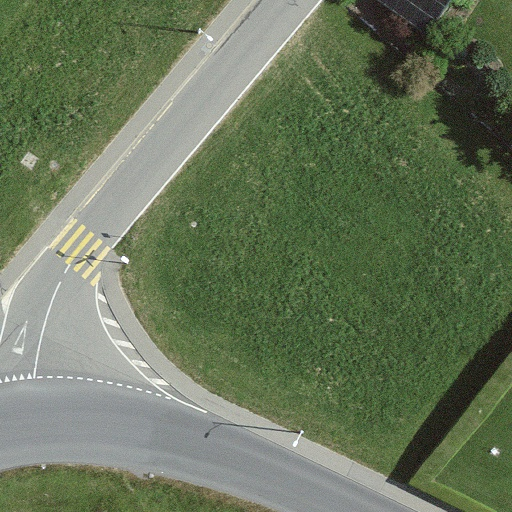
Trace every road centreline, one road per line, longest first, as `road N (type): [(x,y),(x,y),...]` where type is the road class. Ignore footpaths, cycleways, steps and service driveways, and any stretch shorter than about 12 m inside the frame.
road 1 (residential): [(285,0),(69,265),(38,344),(31,419)]
road 2 (tertiary): [(352,511),(168,434),(92,418),(31,419)]
